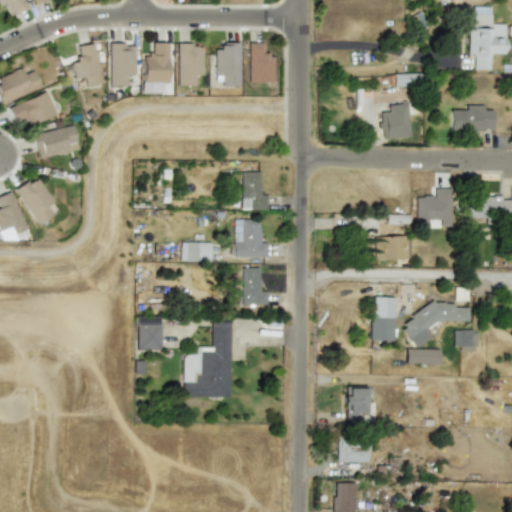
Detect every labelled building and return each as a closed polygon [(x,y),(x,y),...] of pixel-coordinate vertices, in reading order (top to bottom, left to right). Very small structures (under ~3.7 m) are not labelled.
[(0,0),(0,2),(3,1),(8,16),(24,10),(20,0),(0,0)] [(501,54),(502,24),(488,24),(488,7),(471,7),(471,29),(465,29),(464,56),(472,56),(471,70),(487,70),(488,54),(501,54)] [(159,92),(159,83),(165,83),(165,42),(150,42),(149,55),(140,55),(139,92),(159,92)] [(245,82),(270,82),(270,54),(261,55),(261,42),(245,43),(245,82)] [(82,86),(97,83),(90,43),(74,46),(76,56),(67,58),(71,79),(80,77),(82,86)] [(106,43),(106,85),(124,85),(124,75),(131,75),(131,43),(106,43)] [(174,86),(191,85),(191,75),(200,75),(199,43),(173,44),(174,86)] [(237,86),(236,45),(211,46),(212,87),(237,86)] [(31,71),(20,74),(18,68),(0,74),(0,101),(37,89),(31,71)] [(392,86),(418,85),(418,73),(392,74),(392,86)] [(26,125),(51,114),(42,92),(5,107),(11,122),(22,117),(26,125)] [(408,137),(405,103),(386,105),(386,111),(378,112),(381,140),(408,137)] [(463,110),(448,110),(448,129),(490,130),(490,110),(481,110),(481,105),(464,105),(463,110)] [(74,149),(68,124),(28,134),(34,159),(74,149)] [(264,209),(264,194),(257,194),(257,172),(238,172),(238,209),(264,209)] [(32,225),(49,216),(43,205),(48,202),(34,177),(13,188),(32,225)] [(448,188),(431,188),(431,196),(413,196),(413,221),(438,221),(438,226),(448,226),(448,188)] [(0,228),(6,227),(8,234),(20,230),(9,191),(0,194),(0,228)] [(511,200),(498,200),(498,193),(469,193),(469,205),(463,205),(463,218),(511,217),(511,200)] [(257,220),(231,219),(230,257),(264,257),(264,242),(257,242),(257,220)] [(372,236),(373,260),(407,259),(406,235),(372,236)] [(177,261),(207,262),(207,243),(178,242),(177,261)] [(239,304),(264,304),(264,291),(257,291),(257,268),(238,268),(239,304)] [(465,323),(465,306),(404,304),(403,342),(424,342),(424,321),(465,323)] [(157,349),(157,316),(133,317),(133,349),(157,349)] [(391,340),(391,317),(368,317),(367,340),(391,340)] [(227,397),(226,318),(208,318),(208,346),(193,346),(193,354),(179,354),(179,397),(227,397)] [(473,331),(451,330),(450,350),(472,351),(473,331)] [(437,349),(403,348),(402,363),(436,364),(437,349)] [(369,401),(362,401),(362,387),(342,387),(343,421),(369,420),(369,401)] [(365,462),(366,437),(335,436),(334,461),(365,462)] [(330,483),(330,511),(352,511),(352,482),(330,483)]
